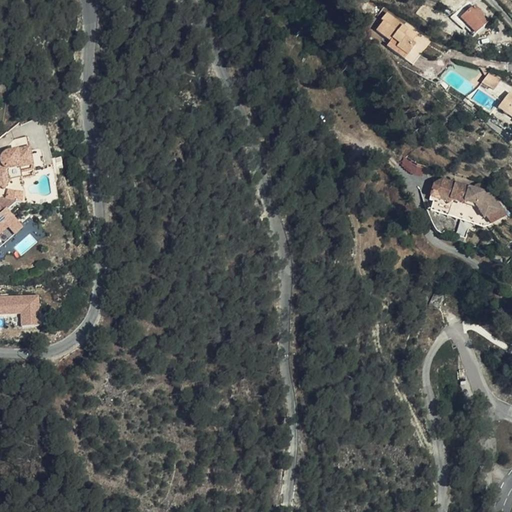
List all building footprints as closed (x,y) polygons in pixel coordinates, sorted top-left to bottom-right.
[(452,18),(466,31),(480,15),(465,3),(452,18)] [(381,41),(380,42),(393,52),(400,44),(405,47),(407,44),(401,40),(407,31),(399,24),(397,27),(392,23),(393,20),(377,8),(369,18),(373,21),(367,30),(381,41)] [(376,48),(400,65),(404,58),(409,50),(405,47),(398,56),(393,52),(380,42),(376,48)] [(398,56),(405,47),(400,44),(393,52),(398,56)] [(498,81),(492,73),(482,81),(488,89),(498,81)] [(487,105),(504,119),(506,116),(511,120),(511,100),(499,90),(487,105)] [(511,120),(506,116),(504,119),(502,121),(511,128),(511,120)] [(0,180),(3,176),(1,165),(13,163),(14,168),(27,166),(23,144),(1,148),(0,148),(0,180)] [(1,165),(3,176),(15,173),(14,168),(13,163),(1,165)] [(492,221),(495,228),(510,221),(503,206),(500,208),(495,196),(494,191),(492,188),(489,186),(487,186),(485,187),(481,190),(448,180),(437,187),(435,197),(456,204),(457,201),(468,205),(469,203),(480,207),(488,221),(492,221)] [(0,205),(9,198),(4,196),(0,195),(0,230),(5,226),(8,230),(15,224),(0,206),(0,205)] [(488,228),(495,228),(492,221),(488,221),(480,207),(469,203),(468,205),(457,201),(456,204),(435,197),(433,204),(439,206),(438,211),(488,228)] [(0,237),(8,230),(5,226),(0,230),(0,237)] [(0,314),(21,314),(21,327),(42,326),(41,294),(0,295),(0,314)]
